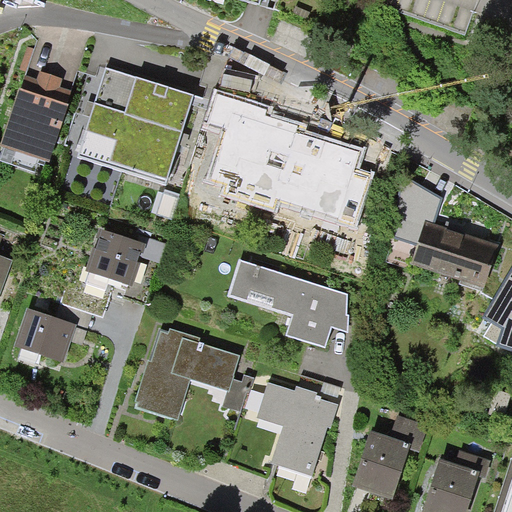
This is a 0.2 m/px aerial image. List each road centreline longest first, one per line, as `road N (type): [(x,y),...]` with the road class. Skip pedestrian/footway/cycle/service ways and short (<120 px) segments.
road 1 (residential): [(511,191),(196,26)]
road 2 (residential): [(255,511),(0,410)]
road 3 (residential): [(196,26),(188,40),(46,10),(0,20)]
